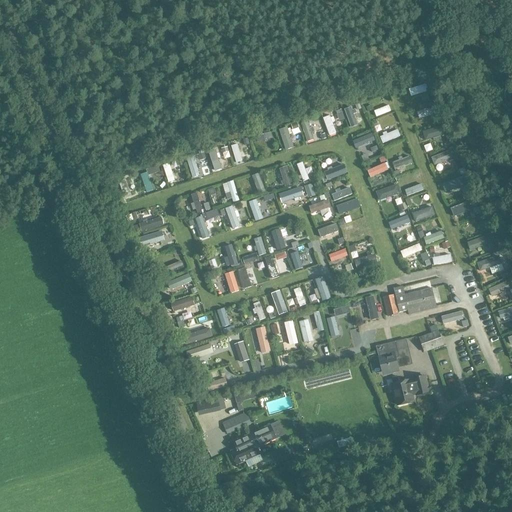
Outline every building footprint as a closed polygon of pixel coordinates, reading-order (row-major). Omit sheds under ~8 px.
[(409,89),(411,96),(429,91),(426,84),(409,89)] [(374,111),(376,117),(391,111),(389,105),(374,111)] [(434,106),(417,112),(420,119),(437,113),(434,106)] [(358,125),(351,107),(344,109),(351,128),(358,125)] [(315,115),(308,117),(310,124),(317,122),(315,115)] [(336,133),(330,116),(323,118),(329,136),(336,133)] [(307,142),(314,140),(308,121),(301,123),(307,142)] [(426,141),(448,134),(445,126),(423,132),(426,141)] [(279,130),(286,150),(294,148),(287,127),(279,130)] [(400,136),(398,130),(380,137),(383,144),(400,136)] [(257,142),(273,138),(271,132),(256,136),(257,142)] [(372,133),(353,141),(356,149),(375,141),(372,133)] [(236,163),(242,161),(237,144),(231,146),(236,163)] [(453,149),(432,158),(435,166),(456,157),(453,149)] [(215,169),(221,167),(215,150),(209,152),(215,169)] [(393,163),(395,170),(413,164),(410,156),(393,163)] [(193,177),(199,175),(195,161),(188,162),(193,177)] [(163,165),(168,183),(175,181),(169,163),(163,165)] [(302,163),(297,165),(303,182),(309,180),(302,163)] [(386,163),(368,171),(371,178),(389,170),(386,163)] [(280,169),(286,187),(293,185),(287,166),(280,169)] [(346,172),(343,166),(326,173),(328,180),(346,172)] [(147,172),(140,175),(146,193),(153,190),(147,172)] [(266,192),(259,173),(252,176),(260,194),(266,192)] [(158,174),(152,176),(154,182),(160,180),(158,174)] [(444,187),(447,193),(468,185),(466,178),(444,187)] [(124,198),(131,196),(125,179),(118,181),(124,198)] [(228,183),(234,203),(240,201),(234,181),(228,183)] [(379,201),(401,194),(398,184),(376,192),(379,201)] [(300,187),(279,194),(282,203),(303,196),(300,187)] [(419,197),(424,195),(422,187),(416,190),(419,197)] [(350,188),(332,195),(335,201),(353,194),(350,188)] [(198,215),(204,213),(198,193),(192,195),(198,215)] [(472,208),(476,206),(470,193),(443,205),(445,210),(468,200),(472,208)] [(309,207),(311,214),(330,208),(328,200),(309,207)] [(240,227),(232,206),(225,209),(233,229),(240,227)] [(433,206),(412,214),(415,222),(436,215),(433,206)] [(362,217),(360,210),(339,217),(341,224),(362,217)] [(478,213),(459,217),(460,223),(479,219),(478,213)] [(408,215),(389,223),(392,229),(410,221),(408,215)] [(202,239),(210,237),(202,216),(195,219),(202,239)] [(161,217),(139,224),(141,232),(163,225),(161,217)] [(464,225),(466,230),(484,223),(482,218),(464,225)] [(343,227),(344,234),(361,229),(359,222),(343,227)] [(339,231),(336,224),(318,231),(321,238),(339,231)] [(286,248),(280,229),(272,232),(278,250),(286,248)] [(363,229),(347,234),(349,240),(365,235),(363,229)] [(445,239),(442,231),(424,238),(427,245),(445,239)] [(468,243),(471,251),(491,244),(488,236),(468,243)] [(151,239),(153,246),(162,243),(161,237),(151,239)] [(254,240),(259,256),(266,254),(261,237),(254,240)] [(419,244),(401,252),(403,258),(422,250),(419,244)] [(232,245),(225,247),(231,266),(238,264),(232,245)] [(306,267),(300,249),(293,252),(300,269),(306,267)] [(328,256),(331,262),(348,255),(346,249),(328,256)] [(358,270),(378,264),(375,254),(355,261),(358,270)] [(451,255),(433,258),(434,266),(452,262),(451,255)] [(279,277),(272,256),(265,259),(272,280),(279,277)] [(481,272),(503,264),(500,256),(478,263),(481,272)] [(181,261),(164,268),(166,275),(184,268),(181,261)] [(239,291),(233,272),(225,274),(231,294),(239,291)] [(170,291),(192,282),(189,274),(167,283),(170,291)] [(332,299),(324,277),(315,280),(323,302),(332,299)] [(489,289),(492,297),(511,289),(511,287),(509,281),(489,289)] [(402,286),(393,289),(395,295),(394,295),(398,313),(408,310),(409,314),(436,307),(436,306),(431,288),(420,291),(404,295),(402,286)] [(300,307),(306,305),(300,288),(293,290),(300,307)] [(311,288),(304,291),(306,297),(313,294),(311,288)] [(274,294),(281,315),(287,312),(280,292),(274,294)] [(352,298),(354,304),(361,301),(359,295),(352,298)] [(399,314),(398,313),(394,295),(383,298),(388,317),(399,314)] [(379,319),(374,296),(366,298),(371,321),(379,319)] [(266,319),(259,302),(253,304),(260,321),(266,319)] [(213,309),(218,322),(225,319),(220,306),(213,309)] [(195,308),(176,314),(178,321),(197,315),(195,308)] [(511,308),(499,313),(501,318),(511,314),(511,308)] [(441,317),(444,325),(464,320),(462,312),(441,317)] [(309,320),(299,322),(304,344),(314,341),(309,320)] [(290,346),(298,344),(293,321),(284,323),(290,346)] [(191,334),(193,340),(214,334),(212,327),(191,334)] [(424,353),(444,345),(438,331),(419,338),(424,353)] [(323,338),(314,339),(314,350),(324,350),(323,338)] [(376,346),(379,360),(383,375),(399,371),(398,368),(412,364),(406,339),(376,346)] [(194,357),(215,354),(213,343),(192,346),(194,357)] [(363,350),(368,369),(377,366),(372,347),(363,350)] [(281,350),(273,351),(274,360),(282,359),(281,350)] [(412,380),(408,381),(408,380),(391,384),(397,407),(413,403),(412,396),(415,395),(416,397),(430,393),(426,376),(412,379),(412,380)] [(228,387),(226,378),(206,384),(208,392),(228,387)] [(213,392),(196,398),(199,407),(216,401),(213,392)] [(245,415),(223,424),(227,434),(249,424),(245,415)] [(235,450),(230,452),(236,465),(260,455),(257,447),(276,439),(271,427),(232,443),(235,450)] [(270,443),(261,446),(263,452),(272,449),(270,443)]
